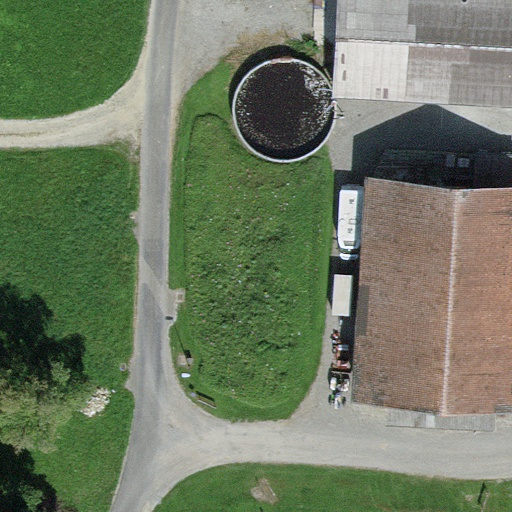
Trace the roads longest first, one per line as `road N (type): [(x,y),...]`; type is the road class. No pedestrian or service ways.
road 1 (unclassified): [(132,511),(169,435),(160,298),(172,0)]
road 2 (track): [(511,449),(463,455),(169,435)]
road 3 (track): [(0,136),(162,135)]
